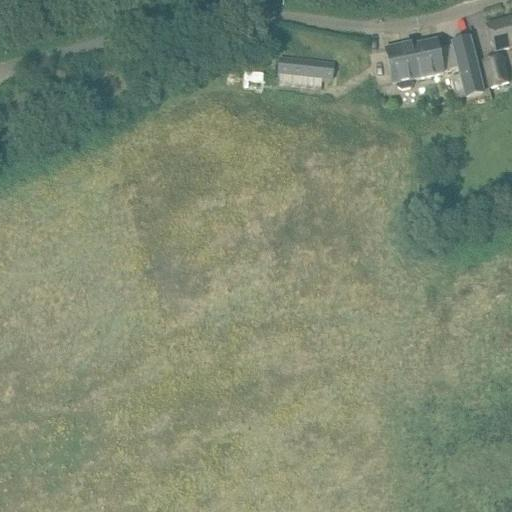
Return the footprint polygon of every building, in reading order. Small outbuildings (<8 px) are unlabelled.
[(511,19),(486,27),(493,53),(511,47),(511,19)] [(458,77),(463,98),(463,100),(483,96),(469,39),(450,43),(458,77)] [(402,47),(385,50),(391,83),(396,82),(397,89),(402,92),(411,90),(414,85),(412,78),(442,72),(436,43),(402,50),(402,47)] [(491,89),(508,84),(501,57),(483,62),(491,89)] [(279,59),(278,75),(278,76),(332,81),(334,64),(279,59)]
